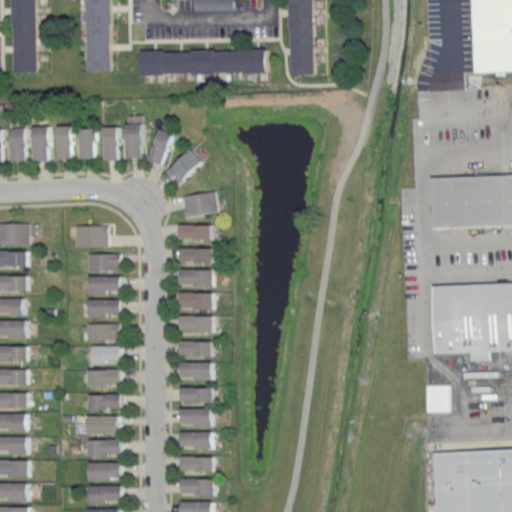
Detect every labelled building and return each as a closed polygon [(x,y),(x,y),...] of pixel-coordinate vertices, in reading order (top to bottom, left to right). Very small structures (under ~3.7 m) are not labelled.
[(39,0),(41,70),(17,70),(16,47),(16,10),(15,0),(39,0)] [(88,0),(113,0),(113,7),(114,46),(114,70),(90,70),(88,0)] [(191,0),(191,9),(231,10),(231,0),(191,0)] [(316,0),(318,72),(295,73),(294,49),(293,12),(293,0),(316,0)] [(511,68),(511,0),(468,0),(471,70),(511,68)] [(143,49),(143,75),(270,73),(270,47),(258,47),(233,48),(207,48),(182,48),(155,49),(143,49)] [(122,156),(138,155),(137,142),(143,142),(142,114),(125,114),(125,123),(122,123),(122,156)] [(7,160),(27,159),(51,158),(50,124),(6,125),(7,160)] [(71,124),(52,124),(53,157),(72,156),(71,124)] [(119,158),(119,126),(100,125),(99,158),(119,158)] [(94,156),(93,126),(76,127),(77,156),(94,156)] [(165,163),(171,131),(153,128),(147,159),(165,163)] [(200,160),(187,147),(164,169),(177,183),(200,160)] [(218,209),(214,189),(181,195),(184,215),(218,209)] [(28,222),(0,221),(0,242),(27,243),(28,222)] [(175,237),(209,238),(209,224),(175,223),(175,237)] [(106,244),(106,224),(74,224),(74,245),(106,244)] [(176,260),(209,261),(209,247),(176,246),(176,260)] [(24,250),(0,248),(0,263),(24,264),(24,250)] [(86,268),(117,268),(117,252),(86,252),(86,268)] [(209,284),(209,268),(175,268),(175,284),(209,284)] [(0,288),(25,289),(26,275),(0,273),(0,288)] [(84,291),(119,291),(119,275),(85,274),(84,291)] [(511,279),(433,283),(436,350),(511,347),(511,279)] [(211,307),(211,291),(175,291),(174,306),(211,307)] [(0,311),(25,312),(25,297),(0,296),(0,311)] [(85,315),(116,314),(116,298),(85,298),(85,315)] [(209,314),(175,315),(175,331),(209,330),(209,314)] [(0,334),(25,335),(26,319),(0,318),(0,334)] [(116,322),(85,322),(85,339),(116,339),(116,322)] [(209,340),(176,339),(176,354),(209,355),(209,340)] [(24,345),(0,344),(0,358),(24,359),(24,345)] [(119,361),(119,345),(88,345),(88,361),(119,361)] [(0,381),(28,381),(28,367),(0,367),(0,381)] [(85,384),(117,384),(117,368),(85,368),(85,384)] [(424,411),(449,411),(448,384),(424,384),(424,411)] [(208,386),(177,386),(177,401),(209,400),(208,386)] [(0,405),(26,406),(26,391),(0,390),(0,405)] [(116,393),(85,393),(85,407),(117,407),(116,393)] [(190,425),(211,425),(210,406),(176,407),(176,421),(190,421),(190,425)] [(0,428),(28,428),(28,411),(0,411),(0,428)] [(83,432),(114,433),(114,415),(83,414),(83,432)] [(210,430),(176,431),(177,447),(211,446),(210,430)] [(5,453),(29,453),(28,434),(0,435),(0,448),(5,449),(5,453)] [(85,455),(117,454),(117,438),(85,438),(85,455)] [(511,511),(511,439),(436,445),(440,511),(511,511)] [(209,470),(210,456),(177,455),(177,469),(209,470)] [(0,474),(30,475),(30,459),(0,458),(0,474)] [(117,461),(84,461),(84,479),(108,479),(108,475),(116,476),(117,461)] [(210,477),(176,478),(176,493),(210,493),(210,477)] [(0,498),(29,498),(29,481),(0,481),(0,498)] [(85,501),(117,501),(117,484),(85,484),(85,501)] [(212,511),(212,501),(176,500),(175,511),(212,511)]
